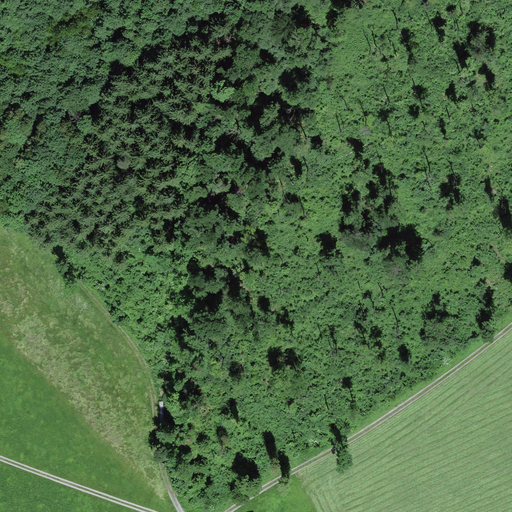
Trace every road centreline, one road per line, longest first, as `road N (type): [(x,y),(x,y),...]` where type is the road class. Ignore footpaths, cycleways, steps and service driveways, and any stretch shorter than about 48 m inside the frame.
road 1 (track): [(511,327),(231,511)]
road 2 (track): [(0,457),(151,511)]
